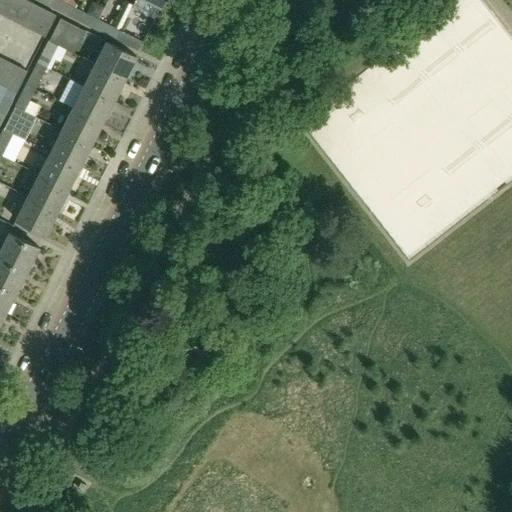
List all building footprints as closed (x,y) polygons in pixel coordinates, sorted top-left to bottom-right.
[(0,0),(0,13),(2,15),(8,0),(0,0)] [(22,0),(8,0),(2,15),(12,20),(22,0)] [(23,25),(33,4),(24,0),(22,0),(12,20),(23,25)] [(72,16),(76,8),(59,0),(51,0),(49,5),(72,16)] [(120,30),(132,4),(125,1),(113,27),(120,30)] [(33,31),(44,10),(33,4),(23,25),(33,31)] [(94,27),(98,19),(76,8),(72,16),(94,27)] [(44,36),(55,15),(44,10),(33,31),(44,36)] [(60,18),(49,41),(57,46),(58,45),(69,23),(60,18)] [(116,38),(120,30),(98,19),(94,27),(116,38)] [(142,41),(120,30),(116,38),(138,49),(142,41)] [(49,41),(37,63),(46,68),(50,70),(55,60),(60,62),(66,49),(58,45),(57,46),(49,41)] [(123,79),(134,56),(105,41),(94,64),(123,79)] [(0,84),(4,87),(15,66),(5,60),(0,69),(0,84)] [(26,86),(35,90),(46,68),(37,63),(26,86)] [(112,101),(123,79),(94,64),(83,86),(112,101)] [(26,71),(15,66),(4,87),(15,93),(26,71)] [(15,108),(24,112),(35,90),(26,86),(15,108)] [(101,123),(112,101),(83,86),(71,108),(101,123)] [(0,101),(0,122),(12,100),(3,95),(0,101)] [(4,130),(12,134),(24,112),(15,108),(4,130)] [(89,145),(101,123),(71,108),(60,131),(89,145)] [(0,136),(0,155),(1,156),(12,134),(4,130),(0,136)] [(78,167),(89,145),(60,131),(49,153),(78,167)] [(67,190),(78,167),(49,153),(38,175),(67,190)] [(0,165),(0,179),(5,182),(16,159),(5,154),(0,165)] [(56,212),(67,190),(38,175),(27,197),(56,212)] [(44,234),(56,212),(27,197),(15,220),(44,234)] [(0,256),(26,270),(38,248),(9,233),(0,249),(0,256)] [(0,284),(15,292),(26,270),(0,256),(0,284)] [(0,312),(4,314),(15,292),(0,284),(0,312)]
